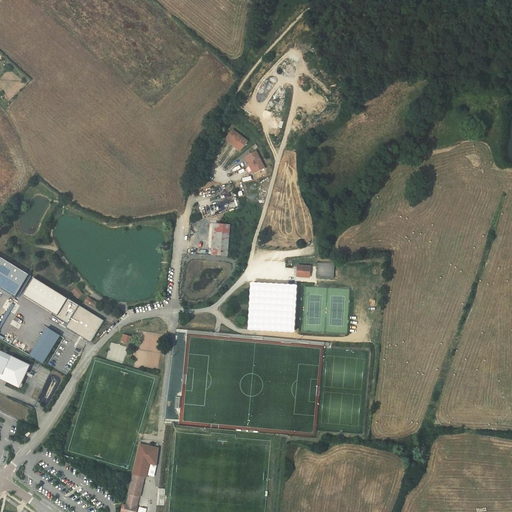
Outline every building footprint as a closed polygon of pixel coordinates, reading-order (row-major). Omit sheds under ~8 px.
[(232,130),(226,138),(242,149),(248,141),(232,130)] [(242,149),(226,138),(225,140),(240,151),(242,149)] [(256,151),(247,155),(256,173),(265,168),(256,151)] [(256,173),(247,155),(245,157),(254,174),(256,173)] [(217,223),(215,255),(228,256),(230,224),(217,223)] [(0,286),(18,297),(31,275),(0,257),(0,286)] [(333,263),(316,263),(316,277),(333,277),(333,263)] [(310,266),(298,265),(297,274),(310,275),(310,266)] [(106,321),(81,306),(36,278),(25,296),(71,323),(68,328),(93,343),(106,321)] [(298,332),(300,284),(253,282),(251,330),(298,332)] [(77,287),(72,291),(78,298),(83,294),(77,287)] [(99,304),(93,300),(90,305),(97,308),(99,304)] [(28,365),(0,351),(0,373),(3,375),(1,378),(7,381),(8,378),(18,383),(23,374),(24,374),(28,365)] [(18,383),(8,378),(7,381),(19,387),(24,374),(23,374),(18,383)] [(140,444),(133,472),(144,474),(147,461),(156,463),(159,448),(140,444)] [(128,494),(138,496),(139,497),(144,474),(133,472),(128,494)] [(136,506),(138,496),(128,494),(126,504),(136,506)] [(135,511),(137,506),(136,506),(126,504),(125,503),(125,505),(122,511),(135,511)]
